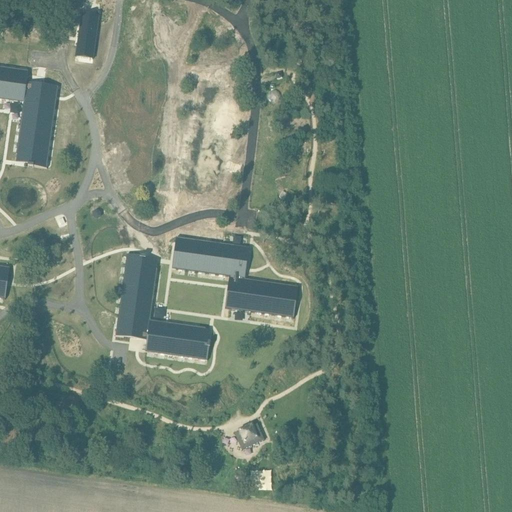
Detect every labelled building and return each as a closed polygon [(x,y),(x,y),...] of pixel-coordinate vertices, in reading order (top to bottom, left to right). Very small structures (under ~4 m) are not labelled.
[(186,83),(195,14),(164,9),(156,63),(148,62),(148,66),(146,66),(138,65),(139,60),(125,58),(114,131),(128,133),(129,129),(147,132),(154,78),(162,79),(162,75),(172,76),(172,81),(186,83)] [(81,16),(74,59),(92,61),(98,18),(81,16)] [(0,101),(23,105),(15,156),(28,158),(26,169),(32,170),(32,169),(45,171),(58,90),(43,87),(43,88),(27,86),(29,74),(0,69),(0,101)] [(225,99),(225,98),(219,97),(218,104),(205,102),(197,157),(146,150),(144,163),(133,162),(133,167),(133,170),(131,181),(213,192),(215,178),(213,177),(216,162),(218,162),(218,161),(229,162),(238,100),(225,99)] [(176,238),(174,252),(178,253),(176,271),(229,278),(228,286),(233,286),(232,296),(227,296),(225,310),(294,319),(298,288),(245,280),(249,249),(176,238)] [(127,255),(115,337),(130,339),(130,337),(146,339),(146,342),(147,342),(145,353),(207,362),(209,349),(210,349),(210,343),(203,342),(205,329),(150,321),(157,270),(144,268),(146,257),(140,257),(127,255)] [(0,299),(5,300),(10,269),(0,267),(0,299)] [(275,414),(255,427),(264,442),(284,429),(275,414)] [(249,466),(248,487),(267,487),(267,467),(249,466)]
